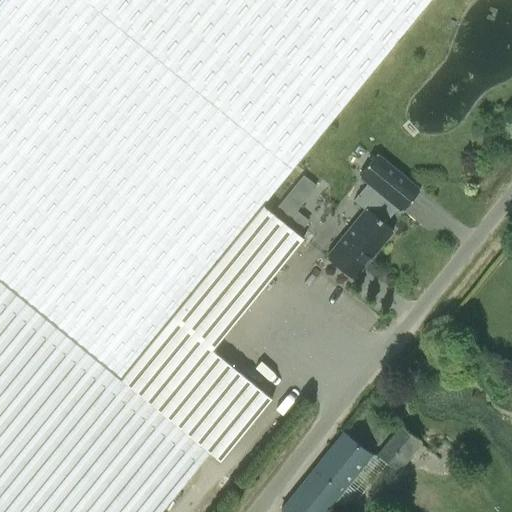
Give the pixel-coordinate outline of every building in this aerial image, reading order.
[(0,0),(0,511),(160,511),(208,453),(219,462),(270,399),(212,351),(221,339),(303,239),(296,234),(271,213),(262,206),(292,169),(431,0),(0,0)] [(367,94),(357,106),(373,118),(382,107),(367,94)] [(366,209),(326,258),(352,280),(393,231),(384,223),(397,208),(401,212),(419,190),(376,155),(358,177),(379,193),(366,209)] [(302,175),(271,213),(296,234),(307,221),(294,211),(315,186),(302,175)] [(401,427),(376,454),(397,473),(421,444),(401,427)] [(326,511),(372,457),(343,433),(280,510),(283,511),(326,511)]
